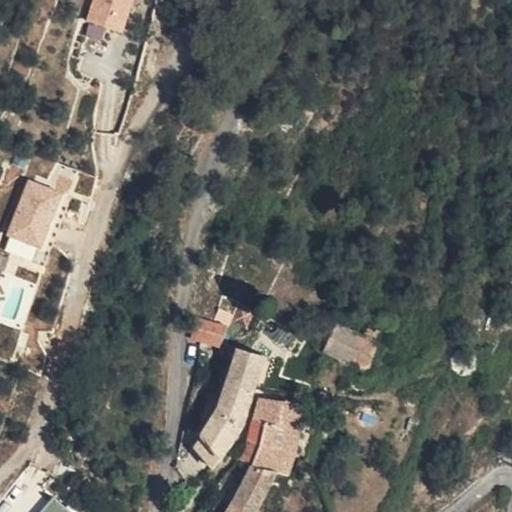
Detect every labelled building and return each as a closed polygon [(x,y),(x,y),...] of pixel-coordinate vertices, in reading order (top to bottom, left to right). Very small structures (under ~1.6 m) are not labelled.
[(90,0),(85,24),(125,33),(132,0),(90,0)] [(66,195),(75,177),(59,169),(51,187),(66,195)] [(25,179),(6,236),(44,249),(63,192),(25,179)] [(196,324),(213,330),(221,309),(202,303),(196,324)] [(329,305),(319,332),(347,347),(371,357),(384,334),(329,305)] [(213,330),(226,334),(234,313),(221,309),(213,330)] [(270,341),(243,337),(231,371),(260,377),(270,341)] [(260,377),(231,371),(228,381),(222,395),(250,409),(260,377)] [(267,409),(305,415),(310,391),(264,383),(258,407),(267,409)] [(249,410),(250,409),(222,395),(203,424),(225,443),(249,410)] [(288,477),(292,466),(305,415),(267,409),(254,454),(247,465),(274,473),(288,477)] [(218,453),(225,443),(203,424),(198,432),(218,453)] [(228,490),(220,487),(214,501),(234,511),(253,511),(274,473),(247,465),(235,486),(231,485),(228,490)] [(71,511),(49,492),(31,511),(71,511)]
